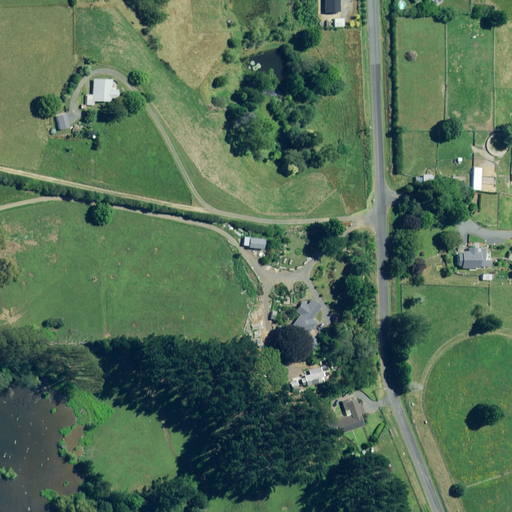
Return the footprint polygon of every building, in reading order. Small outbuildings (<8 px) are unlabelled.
[(110,90),(110,80),(91,79),(90,95),(85,95),(85,106),(93,106),(93,101),(110,102),(110,99),(116,99),(117,91),(110,90)] [(481,168),(473,168),(472,190),(480,190),(481,168)] [(263,240),(247,238),(246,248),(262,249),(263,240)] [(457,252),(457,264),(461,264),(461,269),(479,270),(479,267),(490,268),(490,262),(485,262),(485,249),(466,248),(466,252),(457,252)] [(301,342),(304,344),(320,322),(301,308),(296,314),(298,316),(291,326),(288,324),(285,329),(280,325),(274,333),(279,337),(295,349),(301,342)] [(324,382),(322,372),(304,377),(306,386),(324,382)] [(303,377),(296,379),(299,391),(306,389),(303,377)] [(298,392),(295,383),(289,384),(292,394),(298,392)] [(358,405),(355,398),(340,403),(345,416),(333,420),(332,417),(321,421),(325,434),(335,431),(337,435),(363,426),(359,415),(361,415),(358,405)]
